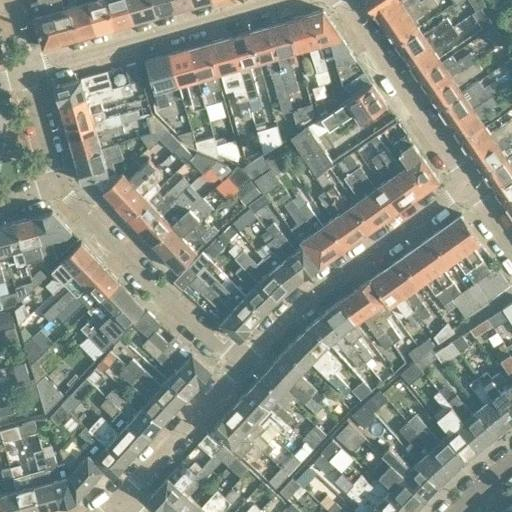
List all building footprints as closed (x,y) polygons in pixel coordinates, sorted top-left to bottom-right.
[(38,0),(31,2),(43,47),(61,42),(49,0),(38,0)] [(79,37),(71,7),(64,9),(61,0),(49,0),(61,42),(79,37)] [(79,37),(96,32),(86,0),(75,0),(77,5),(71,7),(79,37)] [(115,27),(107,0),(86,0),(96,32),(115,27)] [(136,21),(130,0),(107,0),(115,27),(136,21)] [(130,0),(136,21),(158,14),(153,0),(130,0)] [(153,0),(158,14),(176,9),(173,0),(153,0)] [(196,4),(194,0),(173,0),(176,9),(196,4)] [(364,0),(373,12),(391,0),(364,0)] [(418,0),(391,0),(373,12),(383,27),(420,2),(418,0)] [(383,27),(394,42),(417,26),(413,20),(437,3),(434,0),(423,0),(420,2),(383,27)] [(468,0),(475,9),(479,6),(483,4),(480,0),(468,0)] [(490,23),(479,6),(475,9),(470,12),(481,29),(490,23)] [(336,64),(342,86),(343,86),(365,71),(323,9),(310,12),(320,46),(323,58),(333,55),(336,64)] [(327,71),(323,58),(320,46),(310,12),(288,19),(297,52),(301,51),(311,48),(318,74),(327,71)] [(511,18),(510,15),(501,22),(508,33),(511,30),(511,18)] [(422,33),(417,26),(394,42),(404,57),(452,25),(446,17),(422,33)] [(297,80),(289,54),(297,52),(288,19),(269,24),(286,83),(288,91),(299,88),(297,80)] [(294,109),(293,107),(288,91),(286,83),(269,24),(250,30),(259,63),(268,60),(276,86),(283,112),(294,109)] [(404,57),(416,76),(440,59),(439,58),(434,51),(458,34),(452,25),(404,57)] [(492,26),(484,32),(494,48),(503,42),(492,26)] [(250,30),(231,35),(248,93),(249,97),(260,94),(252,65),(259,63),(250,30)] [(254,115),(248,93),(231,35),(208,42),(218,75),(221,74),(228,72),(241,119),(254,115)] [(208,42),(190,47),(206,106),(211,121),(212,126),(222,123),(213,90),(221,87),(218,75),(208,42)] [(206,106),(190,47),(170,52),(180,86),(188,83),(195,109),(206,106)] [(183,97),(180,86),(170,52),(145,59),(159,107),(169,104),(169,101),(183,97)] [(416,76),(427,92),(475,60),(469,52),(455,61),(450,55),(441,61),(440,59),(416,76)] [(427,92),(437,107),(462,91),(457,85),(481,69),(475,60),(427,92)] [(137,62),(124,65),(130,83),(142,79),(137,62)] [(57,85),(54,85),(60,105),(112,90),(107,70),(57,85)] [(365,71),(343,86),(351,97),(372,82),(365,71)] [(462,91),(437,107),(448,123),(496,91),(490,82),(482,87),(477,80),(462,91)] [(361,121),(387,104),(372,82),(351,97),(349,98),(337,106),(321,117),(329,129),(354,112),(361,121)] [(112,90),(60,105),(64,121),(92,113),(92,114),(103,111),(101,103),(132,93),(129,85),(112,90)] [(448,123),(460,140),(484,124),(483,122),(478,115),(502,99),(496,91),(448,123)] [(9,96),(0,99),(0,109),(12,106),(9,96)] [(320,118),(321,117),(337,106),(334,98),(315,103),(320,118)] [(293,107),(294,109),(299,127),(311,119),(314,112),(311,102),(293,107)] [(92,113),(64,121),(70,139),(122,124),(139,119),(136,110),(105,118),(103,111),(92,114),(92,113)] [(146,119),(151,134),(165,129),(153,116),(153,117),(146,119)] [(485,126),(484,124),(460,140),(472,158),(511,130),(511,117),(490,133),(485,126)] [(122,124),(70,139),(75,157),(113,146),(110,138),(125,134),(122,124)] [(264,155),(270,151),(282,143),(281,138),(277,125),(257,130),(262,149),(264,155)] [(315,173),(333,161),(308,126),(290,137),(315,173)] [(151,134),(141,137),(148,148),(159,139),(167,131),(165,129),(151,134)] [(192,130),(177,134),(187,145),(198,149),(196,143),(192,130)] [(511,130),(472,158),(482,173),(511,152),(511,130)] [(172,152),(173,151),(180,144),(167,131),(159,139),(172,152)] [(371,140),(412,199),(426,189),(408,163),(402,167),(379,134),(371,140)] [(393,143),(408,163),(426,189),(439,180),(421,154),(407,134),(393,143)] [(215,137),(196,143),(198,149),(218,157),(220,152),(215,137)] [(399,209),(412,199),(371,140),(363,145),(386,179),(381,182),(399,209)] [(91,179),(102,190),(119,175),(115,171),(112,160),(123,157),(119,144),(113,146),(75,157),(82,181),(91,179)] [(185,163),(189,160),(192,157),(180,144),(173,151),(185,163)] [(511,152),(482,173),(493,189),(511,175),(511,152)] [(272,153),(264,159),(271,168),(275,174),(283,169),(272,153)] [(386,218),(399,209),(381,182),(375,186),(352,153),(343,159),(386,218)] [(203,174),(209,168),(217,162),(195,154),(192,157),(189,160),(203,174)] [(297,167),(303,163),(297,154),(291,158),(297,167)] [(262,156),(245,167),(252,177),(254,179),(271,168),(264,159),(262,156)] [(343,159),(336,163),(345,176),(344,177),(359,198),(354,201),(372,227),(386,218),(343,159)] [(119,175),(102,190),(116,205),(156,167),(149,160),(140,168),(134,161),(119,175)] [(227,166),(217,162),(209,168),(221,181),(228,175),(232,171),(231,170),(227,166)] [(232,171),(228,175),(239,188),(249,180),(252,177),(245,167),(236,164),(231,170),(232,171)] [(162,174),(156,167),(116,205),(128,218),(156,191),(160,187),(155,181),(162,174)] [(324,172),(317,177),(326,190),(359,237),(372,227),(354,201),(348,205),(334,184),(333,185),(324,172)] [(511,175),(493,189),(505,206),(511,201),(511,175)] [(162,196),(156,191),(128,218),(140,230),(180,193),(189,185),(182,177),(162,196)] [(260,193),(249,180),(239,188),(235,192),(246,205),(260,193)] [(180,193),(140,230),(152,244),(173,224),(200,200),(188,186),(180,193)] [(345,247),(359,237),(326,190),(318,195),(333,216),(327,220),(345,247)] [(264,193),(264,192),(248,204),(250,207),(254,212),(270,200),(264,193)] [(152,244),(164,256),(204,218),(214,208),(204,197),(200,200),(173,224),(152,244)] [(332,256),(300,208),(293,197),(285,203),(298,223),(291,228),(303,244),(319,265),(332,256)] [(308,203),(300,208),(332,256),(345,247),(327,220),(323,224),(308,203)] [(250,207),(237,218),(244,226),(256,215),(254,212),(250,207)] [(52,210),(32,216),(40,243),(52,239),(67,235),(72,231),(52,210)] [(461,213),(446,224),(482,276),(495,296),(510,285),(497,266),(490,271),(473,245),(480,241),(461,213)] [(40,243),(32,216),(16,221),(27,260),(43,255),(43,254),(55,250),(52,239),(40,243)] [(211,226),(204,218),(164,256),(178,271),(205,241),(200,236),(211,226)] [(16,221),(0,225),(0,236),(4,252),(8,264),(17,261),(21,277),(31,274),(27,260),(16,221)] [(274,222),(266,227),(274,237),(304,277),(319,265),(303,244),(295,250),(281,231),(274,222)] [(430,235),(450,263),(456,258),(473,283),(467,287),(480,306),(495,296),(482,276),(446,224),(430,235)] [(230,225),(218,236),(224,243),(236,232),(230,225)] [(267,230),(261,235),(267,242),(273,237),(267,230)] [(465,316),(480,306),(467,287),(461,292),(444,267),(450,263),(430,235),(415,246),(457,305),(465,316)] [(272,251),(264,258),(273,267),(289,288),(304,277),(274,237),(266,243),(272,251)] [(223,247),(215,238),(205,247),(213,256),(223,247)] [(55,292),(65,283),(94,255),(81,241),(52,269),(58,275),(48,285),(55,292)] [(415,246),(400,257),(420,284),(427,279),(449,310),(457,305),(415,246)] [(242,249),(234,256),(242,264),(242,265),(276,301),(289,288),(273,267),(264,258),(263,256),(256,263),(242,249)] [(55,250),(43,254),(43,255),(47,268),(58,259),(55,250)] [(201,251),(187,266),(195,274),(208,259),(201,251)] [(50,321),(57,315),(107,268),(94,255),(65,283),(70,288),(60,298),(43,314),(50,321)] [(400,257),(386,267),(422,318),(431,312),(414,288),(420,284),(400,257)] [(242,265),(235,272),(251,288),(244,294),(263,313),(276,301),(242,265)] [(187,266),(174,281),(183,289),(196,275),(195,274),(187,266)] [(202,266),(195,274),(196,275),(207,285),(252,326),(263,313),(244,294),(234,284),(228,290),(219,282),(202,266)] [(386,267),(370,278),(390,306),(394,312),(399,318),(405,313),(413,324),(422,318),(386,267)] [(34,287),(47,275),(40,268),(31,277),(33,283),(34,287)] [(89,309),(119,281),(107,268),(57,315),(64,322),(84,303),(89,309)] [(394,312),(390,306),(370,278),(355,289),(384,331),(393,344),(402,338),(387,317),(394,312)] [(87,335),(91,331),(131,293),(119,281),(89,309),(87,311),(93,317),(85,325),(81,328),(87,335)] [(15,289),(16,292),(19,301),(21,300),(34,287),(33,283),(15,289)] [(225,315),(219,322),(239,340),(252,326),(207,285),(201,293),(225,315)] [(393,344),(384,331),(355,289),(339,300),(356,321),(362,317),(385,350),(393,344)] [(8,294),(0,296),(0,298),(2,307),(17,303),(17,302),(19,301),(16,292),(8,294)] [(87,335),(79,343),(95,360),(125,328),(144,307),(131,293),(91,331),(87,335)] [(339,300),(325,311),(365,360),(373,354),(359,337),(365,332),(356,321),(339,300)] [(511,301),(502,308),(508,317),(511,322),(511,301)] [(31,315),(24,304),(16,312),(20,325),(31,315)] [(502,308),(487,318),(492,326),(493,327),(499,323),(508,317),(502,308)] [(0,321),(2,328),(14,324),(10,309),(0,312),(0,321)] [(143,332),(156,318),(147,310),(134,324),(143,332)] [(365,360),(325,311),(311,323),(329,343),(334,339),(359,371),(368,363),(365,360)] [(487,318),(471,328),(476,337),(492,326),(487,318)] [(454,332),(452,329),(448,322),(434,336),(438,342),(454,332)] [(311,323),(298,335),(334,371),(341,364),(325,348),(329,343),(311,323)] [(10,347),(20,344),(15,327),(6,330),(10,347)] [(155,331),(150,337),(162,349),(199,383),(212,369),(175,336),(169,343),(155,331)] [(25,341),(32,363),(46,350),(32,335),(25,341)] [(298,335),(286,348),(305,367),(311,362),(342,393),(349,386),(334,371),(298,335)] [(462,335),(454,340),(461,351),(469,346),(462,335)] [(149,338),(142,345),(155,357),(172,372),(167,378),(187,397),(199,383),(162,349),(149,338)] [(423,353),(431,348),(431,347),(434,344),(429,338),(419,347),(423,353)] [(454,340),(435,352),(439,357),(443,363),(461,351),(454,340)] [(511,389),(511,355),(506,347),(504,343),(498,347),(501,351),(497,353),(501,359),(511,375),(511,381),(508,384),(511,389)] [(423,353),(419,347),(416,344),(406,351),(414,362),(415,360),(423,353)] [(32,363),(36,378),(38,382),(44,375),(47,373),(39,365),(52,353),(48,348),(46,350),(32,363)] [(286,348),(273,362),(317,403),(324,396),(300,373),(305,367),(286,348)] [(423,353),(415,360),(423,370),(439,357),(435,352),(431,348),(423,353)] [(117,357),(110,351),(98,364),(105,370),(117,357)] [(187,397),(167,378),(161,385),(144,369),(133,359),(127,366),(138,376),(174,410),(187,397)] [(422,371),(423,370),(415,360),(414,362),(400,373),(409,385),(424,373),(422,371)] [(19,383),(21,382),(30,379),(25,361),(13,364),(19,383)] [(317,403),(273,362),(260,375),(281,394),(288,401),(295,394),(315,412),(321,406),(317,403)] [(174,410),(138,376),(127,366),(119,374),(131,384),(147,399),(142,405),(162,423),(174,410)] [(511,421),(511,420),(511,389),(508,384),(498,370),(491,376),(486,369),(477,377),(511,421)] [(38,382),(42,395),(47,412),(63,395),(44,375),(38,382)] [(260,375),(248,388),(285,422),(292,415),(275,400),(281,394),(260,375)] [(485,402),(478,408),(499,432),(511,421),(477,377),(469,383),(485,402)] [(42,395),(38,382),(36,378),(30,379),(21,382),(26,399),(42,395)] [(93,385),(85,378),(73,391),(81,398),(93,385)] [(363,381),(353,390),(361,399),(372,390),(363,381)] [(111,388),(104,395),(107,397),(113,403),(150,437),(162,423),(142,405),(136,411),(111,388)] [(248,388),(237,401),(264,427),(270,420),(279,428),(284,433),(290,427),(285,422),(248,388)] [(382,393),(380,390),(363,405),(372,414),(388,400),(382,393)] [(483,444),(447,402),(437,390),(432,395),(442,406),(433,414),(449,433),(447,434),(467,457),(483,444)] [(82,399),(81,398),(73,391),(60,405),(68,412),(69,413),(82,399)] [(457,394),(447,402),(483,444),(499,432),(478,408),(472,413),(457,394)] [(150,437),(113,403),(107,397),(99,405),(113,418),(114,418),(109,424),(138,450),(150,437)] [(224,414),(261,449),(266,454),(272,447),(267,442),(273,435),(264,427),(237,401),(224,414)] [(12,403),(0,406),(0,417),(15,413),(12,403)] [(58,424),(68,412),(60,405),(50,416),(58,424)] [(363,405),(352,415),(364,428),(375,417),(372,414),(363,405)] [(261,449),(224,414),(211,429),(241,456),(248,449),(255,455),(261,449)] [(409,422),(453,471),(467,457),(447,434),(447,435),(440,441),(417,415),(409,422)] [(96,422),(89,430),(126,463),(138,450),(109,424),(101,416),(96,422)] [(36,420),(18,425),(21,436),(39,432),(36,420)] [(453,471),(409,422),(407,421),(399,428),(411,441),(405,447),(418,461),(440,483),(453,471)] [(343,442),(355,429),(349,423),(336,436),(343,442)] [(315,424),(302,438),(306,441),(313,448),(326,434),(315,424)] [(22,438),(21,436),(18,425),(1,430),(4,441),(4,443),(22,438)] [(113,477),(126,463),(89,430),(86,427),(79,434),(82,437),(90,444),(84,451),(88,454),(104,469),(107,472),(113,477)] [(198,443),(212,456),(215,452),(223,444),(208,431),(198,443)] [(334,439),(322,453),(323,453),(330,460),(342,447),(334,439)] [(313,448),(305,441),(294,454),(301,460),(313,448)] [(223,444),(215,452),(221,458),(228,464),(236,456),(223,444)] [(427,496),(440,483),(418,461),(412,467),(390,446),(382,455),(386,458),(427,496)] [(102,471),(104,469),(88,454),(80,463),(63,448),(61,450),(66,465),(76,500),(81,495),(89,486),(95,479),(102,471)] [(40,471),(32,474),(42,510),(59,505),(46,458),(44,449),(35,451),(37,461),(40,471)] [(280,466),(281,467),(288,474),(301,460),(294,454),(292,452),(280,466)] [(330,460),(323,453),(313,464),(325,475),(335,465),(330,460)] [(55,456),(46,458),(59,505),(76,500),(66,465),(58,467),(55,456)] [(249,468),(236,456),(228,464),(242,477),(249,468)] [(415,509),(427,496),(386,458),(373,471),(392,488),(390,491),(412,511),(415,509)] [(184,472),(177,466),(149,496),(163,509),(201,467),(194,461),(184,472)] [(166,511),(184,511),(196,499),(189,493),(204,477),(211,470),(204,464),(201,467),(163,509),(166,511)] [(23,511),(34,511),(42,510),(32,474),(24,476),(21,465),(11,468),(23,511)] [(317,473),(309,466),(297,480),(304,487),(317,473)] [(288,474),(281,467),(268,481),(276,488),(288,474)] [(8,492),(0,495),(4,511),(23,511),(11,468),(2,471),(8,492)] [(293,476),(279,491),(287,498),(292,493),(297,498),(306,488),(304,487),(297,480),(293,476)] [(355,484),(359,488),(385,511),(411,511),(412,511),(390,491),(379,481),(373,487),(366,480),(362,476),(355,484)] [(385,511),(359,488),(355,484),(348,492),(352,496),(360,503),(355,509),(358,511),(385,511)] [(225,495),(209,511),(221,511),(239,493),(232,487),(225,495)] [(184,511),(209,511),(225,495),(218,489),(202,505),(196,499),(184,511)] [(301,511),(291,502),(289,505),(283,511),(284,511),(301,511)] [(511,511),(511,502),(501,511),(511,511)] [(347,511),(337,503),(330,510),(331,511),(358,511),(355,509),(354,510),(352,508),(348,511),(347,511)]
